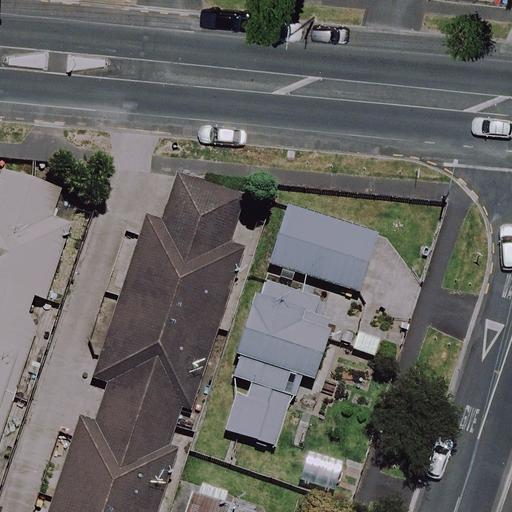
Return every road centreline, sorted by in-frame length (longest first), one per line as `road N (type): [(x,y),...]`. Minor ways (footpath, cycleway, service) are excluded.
road 1 (secondary): [(511,107),(0,58)]
road 2 (residential): [(511,331),(452,511)]
